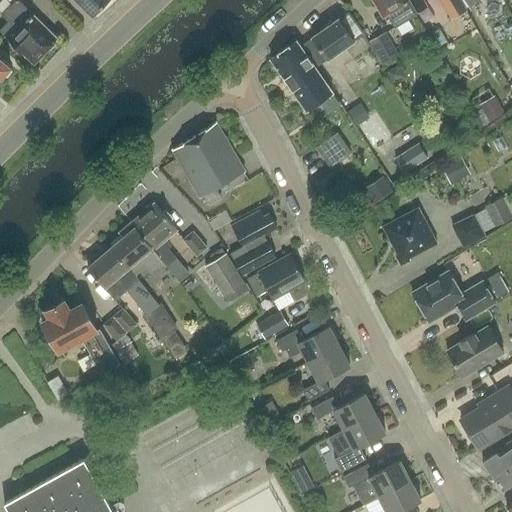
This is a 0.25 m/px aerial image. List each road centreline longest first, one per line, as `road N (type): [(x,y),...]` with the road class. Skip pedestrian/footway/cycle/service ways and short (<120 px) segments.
road 1 (residential): [(461,511),(230,79)]
road 2 (residential): [(0,309),(230,79)]
road 3 (tertiary): [(0,153),(156,0)]
